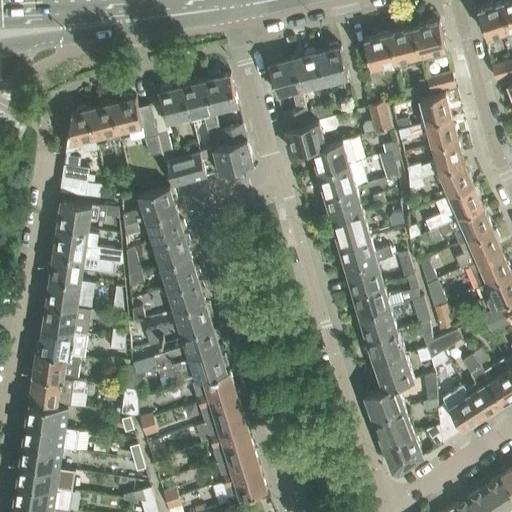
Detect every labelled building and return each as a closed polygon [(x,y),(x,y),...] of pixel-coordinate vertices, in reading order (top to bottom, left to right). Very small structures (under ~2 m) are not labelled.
[(501,27),(504,35),(511,32),(511,24),(503,0),(496,0),(479,6),(482,16),(481,16),(486,32),(501,27)] [(511,0),(503,0),(511,24),(511,0)] [(424,55),(424,57),(448,51),(439,16),(415,23),(424,55)] [(390,29),(397,56),(399,62),(424,55),(415,23),(390,29)] [(390,29),(365,36),(374,71),(384,68),(385,71),(400,67),(399,62),(397,56),(390,29)] [(317,48),(325,79),(349,73),(341,42),(339,43),(336,40),(330,42),(329,45),(317,48)] [(305,84),(325,79),(317,48),(315,49),(313,46),(306,48),(305,51),(297,53),(305,84)] [(310,105),(305,84),(297,53),(283,57),(282,54),(271,57),(272,59),(270,60),(278,91),(297,86),(302,105),(282,110),(286,124),(313,117),(310,105)] [(496,76),(511,71),(511,56),(493,62),(496,76)] [(453,68),(429,74),(432,87),(456,81),(453,68)] [(208,76),(215,106),(239,101),(231,70),(220,72),(219,69),(208,72),(209,75),(208,76)] [(419,77),(422,90),(432,87),(429,74),(419,77)] [(185,81),(184,81),(191,112),(202,110),(206,123),(210,144),(213,143),(214,143),(224,141),(220,126),(215,106),(208,76),(196,78),(195,76),(185,78),(185,81)] [(167,119),(191,112),(184,81),(173,84),(172,81),(161,84),(162,87),(160,87),(167,119)] [(446,88),(420,95),(426,118),(452,112),(446,88)] [(123,96),(113,99),(122,135),(131,133),(129,126),(144,123),(140,108),(136,93),(134,94),(131,91),(124,93),(123,96)] [(340,92),(330,94),(332,100),(333,107),(343,104),(340,92)] [(100,102),(90,105),(99,141),(122,135),(113,99),(110,99),(108,97),(101,99),(100,102)] [(393,123),(387,99),(369,104),(373,116),(376,128),(393,123)] [(332,100),(310,105),(313,117),(335,112),(333,107),(332,100)] [(79,142),(79,145),(81,151),(100,146),(99,145),(99,141),(90,105),(87,105),(85,103),(78,105),(77,108),(72,109),(67,145),(79,142)] [(313,117),(286,124),(293,149),(312,144),(328,140),(325,128),(337,125),(339,121),(337,112),(336,111),(335,112),(313,117)] [(452,112),(426,118),(433,142),(458,135),(452,112)] [(397,116),(399,126),(409,123),(407,114),(397,116)] [(366,118),(363,123),(365,131),(376,128),(373,116),(366,118)] [(244,120),(220,126),(224,141),(248,135),(244,120)] [(409,123),(399,126),(402,136),(411,133),(409,123)] [(168,130),(159,133),(162,148),(165,157),(166,157),(174,155),(168,130)] [(147,136),(149,145),(151,151),(162,148),(158,133),(147,136)] [(351,134),(343,136),(328,140),(312,144),(313,147),(310,149),(312,156),(316,157),(319,169),(358,158),(351,134)] [(224,141),(214,143),(221,168),(249,160),(253,155),(248,135),(224,141)] [(410,177),(422,173),(440,167),(464,159),(458,135),(433,142),(437,159),(422,163),(421,160),(408,163),(409,168),(410,177)] [(386,150),(399,146),(396,137),(383,141),(386,150)] [(382,162),(397,158),(401,156),(399,146),(386,150),(380,152),(382,162)] [(177,181),(207,172),(200,147),(174,155),(166,157),(173,182),(177,181)] [(65,153),(62,175),(89,179),(91,165),(80,163),(81,155),(65,153)] [(358,158),(319,169),(322,179),(320,181),(322,188),(325,189),(326,193),(357,184),(368,181),(361,157),(358,158)] [(464,159),(440,167),(450,191),(474,181),(464,159)] [(426,183),(422,173),(410,177),(410,189),(426,183)] [(89,179),(62,175),(60,188),(87,192),(89,179)] [(440,209),(426,215),(432,227),(483,203),(474,181),(450,191),(435,197),(440,209)] [(144,205),(124,211),(125,224),(138,220),(147,217),(178,207),(176,203),(174,196),(177,195),(174,184),(171,185),(170,182),(139,192),(144,205)] [(363,206),(357,184),(326,193),(324,196),(326,203),(329,203),(332,215),(363,206)] [(375,203),(386,199),(383,189),(372,192),(375,203)] [(59,219),(58,222),(89,226),(92,211),(98,212),(99,202),(62,196),(60,208),(57,208),(56,219),(59,219)] [(107,203),(106,211),(120,213),(119,205),(107,203)] [(432,227),(428,228),(431,237),(451,228),(454,229),(459,240),(493,225),(483,203),(432,227)] [(393,207),(390,212),(393,222),(404,219),(403,205),(393,207)] [(369,229),(363,206),(332,215),(335,225),(332,226),(336,237),(338,236),(339,238),(340,242),(371,233),(369,229)] [(178,207),(147,217),(154,239),(185,229),(184,227),(186,225),(184,218),(181,217),(178,207)] [(125,224),(126,234),(141,229),(138,220),(125,224)] [(417,220),(409,223),(410,236),(422,231),(417,220)] [(55,226),(53,237),(56,237),(54,250),(112,258),(115,243),(98,241),(100,228),(89,226),(58,222),(58,226),(55,226)] [(503,247),(493,225),(459,240),(463,250),(455,253),(460,266),(468,262),(479,258),(503,247)] [(154,239),(161,262),(192,252),(188,241),(190,239),(188,232),(185,231),(185,229),(154,239)] [(347,265),(377,256),(387,253),(393,251),(390,243),(384,245),(375,248),(371,233),(340,242),(341,244),(338,245),(341,255),(344,254),(347,265)] [(130,272),(143,268),(135,244),(128,247),(130,272)] [(408,247),(399,249),(405,268),(413,266),(408,247)] [(511,267),(503,247),(479,258),(468,262),(477,285),(488,280),(511,269),(511,267)] [(51,273),(82,278),(84,265),(111,269),(112,258),(54,250),(53,260),(50,261),(49,268),(51,270),(51,273)] [(192,252),(161,262),(168,285),(199,275),(198,273),(200,271),(198,264),(195,263),(192,252)] [(377,256),(347,265),(350,277),(348,279),(350,286),(353,286),(354,288),(384,279),(377,256)] [(431,260),(423,264),(428,279),(438,275),(431,260)] [(146,278),(143,268),(130,272),(131,283),(146,278)] [(511,269),(488,280),(477,285),(482,296),(471,301),(476,312),(511,296),(511,269)] [(412,285),(387,292),(384,279),(354,288),(354,290),(351,291),(354,302),(357,301),(360,311),(390,302),(415,295),(418,294),(418,283),(414,270),(408,272),(412,285)] [(94,279),(82,278),(51,273),(49,284),(46,285),(45,291),(48,294),(47,299),(78,305),(78,301),(90,303),(94,279)] [(168,285),(176,309),(206,299),(202,287),(205,284),(202,278),(199,277),(199,275),(168,285)] [(440,281),(429,285),(435,303),(448,298),(440,281)] [(117,283),(114,307),(125,308),(122,284),(117,283)] [(418,294),(415,295),(418,306),(427,303),(424,293),(418,294)] [(45,312),(43,325),(86,331),(90,307),(78,305),(47,299),(46,302),(43,303),(42,310),(45,312)] [(170,320),(146,328),(150,342),(183,331),(213,322),(211,314),(213,312),(210,301),(207,300),(206,299),(176,309),(167,312),(170,320)] [(447,300),(435,303),(442,326),(453,322),(447,300)] [(511,301),(502,306),(510,319),(511,318),(511,301)] [(133,304),(134,318),(147,315),(144,302),(133,304)] [(390,302),(360,311),(363,322),(361,323),(364,334),(366,333),(367,335),(398,326),(390,302)] [(502,306),(494,310),(500,324),(510,319),(502,306)] [(430,316),(420,319),(426,340),(434,336),(430,316)] [(213,322),(183,331),(187,343),(155,353),(159,363),(220,344),(218,336),(220,334),(218,327),(215,326),(213,322)] [(82,355),(86,331),(43,325),(41,336),(38,337),(37,344),(40,346),(40,347),(37,347),(37,349),(80,355),(82,355)] [(114,325),(113,335),(127,337),(126,327),(114,325)] [(368,337),(365,338),(368,348),(371,347),(376,360),(406,351),(398,326),(367,335),(368,337)] [(426,340),(427,343),(432,354),(442,347),(463,334),(458,326),(434,336),(426,340)] [(111,345),(126,347),(127,337),(113,335),(111,345)] [(432,354),(427,343),(416,347),(421,360),(433,356),(432,354)] [(196,373),(197,376),(227,367),(226,364),(226,362),(229,362),(226,352),(223,353),(220,344),(159,363),(162,373),(176,368),(179,378),(196,373)] [(481,345),(473,350),(481,362),(489,357),(481,345)] [(448,355),(442,347),(432,354),(433,356),(435,363),(448,355)] [(37,349),(33,372),(63,377),(64,371),(77,373),(80,355),(37,349)] [(487,372),(485,369),(481,362),(473,350),(464,357),(477,377),(467,384),(465,380),(464,381),(484,412),(505,399),(487,372)] [(406,351),(376,360),(380,373),(378,376),(381,385),(382,386),(398,381),(415,375),(406,351)] [(505,356),(485,369),(487,372),(505,399),(511,394),(511,366),(506,358),(505,356)] [(127,360),(125,386),(137,388),(135,361),(127,360)] [(193,377),(199,398),(236,386),(230,367),(228,368),(227,367),(197,376),(193,377)] [(427,396),(437,393),(436,368),(424,372),(427,396)] [(33,372),(29,397),(69,403),(69,401),(71,402),(71,401),(73,389),(82,390),(84,380),(63,377),(33,372)] [(381,385),(365,390),(365,391),(374,415),(406,403),(398,381),(382,386),(381,385)] [(438,405),(440,421),(444,438),(484,412),(464,381),(443,394),(446,400),(438,405)] [(139,411),(137,388),(125,386),(122,410),(130,411),(134,411),(139,411)] [(243,407),(236,386),(199,398),(206,418),(204,418),(205,419),(243,407)] [(426,409),(437,406),(437,393),(427,396),(424,397),(426,409)] [(29,397),(26,418),(66,424),(69,403),(29,397)] [(406,403),(374,415),(384,442),(416,430),(406,403)] [(205,419),(197,421),(202,438),(211,435),(212,438),(249,426),(243,407),(205,419)] [(140,415),(143,424),(155,420),(152,411),(140,415)] [(135,425),(131,412),(122,415),(126,428),(135,425)] [(26,418),(23,439),(63,445),(75,446),(78,426),(66,424),(26,418)] [(158,429),(155,420),(143,424),(146,432),(158,429)] [(437,443),(444,438),(440,421),(427,426),(437,443)] [(180,426),(159,433),(161,440),(182,433),(180,426)] [(255,447),(249,426),(212,438),(218,457),(217,458),(255,447)] [(399,468),(423,452),(421,444),(416,430),(384,442),(393,466),(399,468)] [(23,439),(20,459),(60,465),(63,445),(23,439)] [(130,443),(134,455),(143,452),(139,440),(130,443)] [(177,441),(151,449),(154,458),(166,454),(179,450),(177,441)] [(255,447),(217,458),(217,459),(218,459),(224,477),(261,466),(255,447)] [(146,464),(143,452),(134,455),(137,467),(146,464)] [(169,463),(166,454),(154,458),(157,467),(169,463)] [(20,459),(17,479),(57,485),(60,465),(20,459)] [(511,465),(502,472),(511,487),(511,465)] [(224,477),(212,481),(219,502),(231,498),(268,487),(261,466),(224,477)] [(511,511),(511,487),(502,472),(485,483),(503,511),(511,511)] [(17,479),(14,499),(54,505),(57,485),(17,479)] [(143,486),(147,498),(155,495),(152,483),(143,486)] [(485,483),(457,501),(464,511),(503,511),(485,483)] [(164,489),(167,497),(179,494),(176,485),(164,489)] [(181,502),(179,494),(167,497),(169,506),(181,502)] [(159,507),(155,495),(147,498),(150,510),(159,507)] [(14,499),(12,511),(73,511),(74,508),(54,505),(14,499)] [(464,511),(457,501),(439,511),(464,511)]
